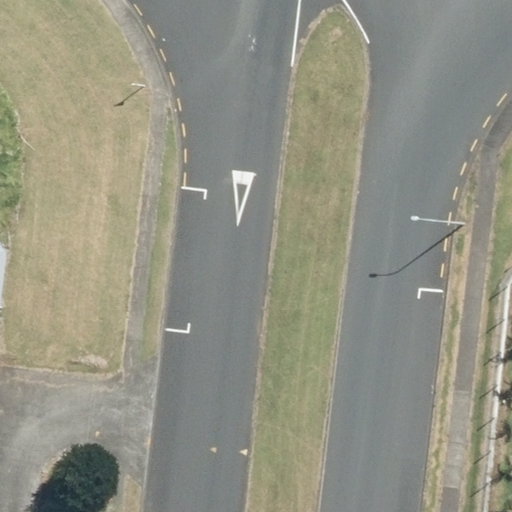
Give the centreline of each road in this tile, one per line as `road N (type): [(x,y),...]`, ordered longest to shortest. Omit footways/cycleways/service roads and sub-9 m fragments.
road 1 (unclassified): [(435,0),(359,511)]
road 2 (unclassified): [(192,511),(233,0)]
